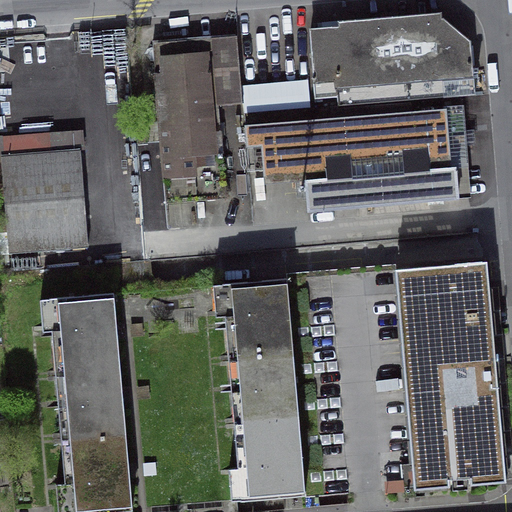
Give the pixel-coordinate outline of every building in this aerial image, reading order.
[(239,21),(243,73),(299,68),(295,17),(267,19),(239,21)] [(314,81),(316,98),(338,96),(339,105),(363,103),(475,94),(470,41),(443,19),(329,28),(311,30),(316,81),(314,81)] [(173,41),(153,42),(166,203),(226,198),(218,105),(242,103),(237,36),(173,41)] [(305,166),(306,181),(329,179),(328,164),(447,154),(446,145),(446,136),(465,135),(463,105),(443,107),(444,111),(364,118),(363,103),(339,105),(332,106),(333,121),(245,128),(249,171),(305,166)] [(4,154),(12,253),(88,247),(84,197),(80,148),(4,154)] [(329,179),(306,181),(309,211),(355,207),(442,199),(458,198),(455,168),(329,179)] [(487,261),(395,268),(413,472),(414,488),(450,485),(449,478),(470,476),(471,484),(506,481),(495,348),(487,261)] [(287,278),(222,283),(226,321),(229,360),(293,355),(287,278)] [(81,295),(49,298),(56,375),(120,369),(117,331),(114,292),(81,295)] [(293,355),(229,360),(231,391),(234,423),(298,417),(293,355)] [(120,369),(56,375),(61,437),(126,432),(123,395),(120,369)] [(298,417),(234,423),(237,461),(241,499),(297,495),(305,494),(298,417)] [(126,432),(61,437),(67,511),(99,511),(132,509),(129,471),(126,432)]
